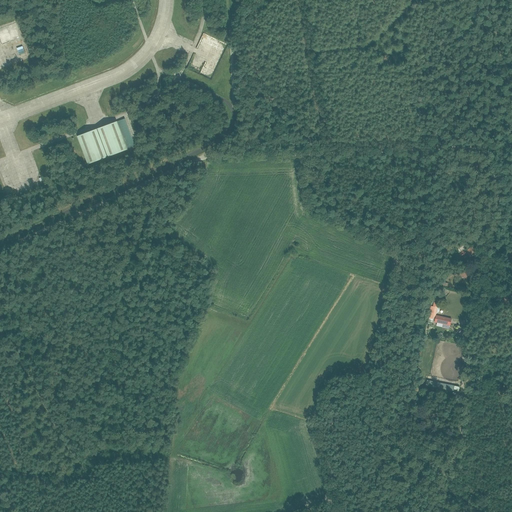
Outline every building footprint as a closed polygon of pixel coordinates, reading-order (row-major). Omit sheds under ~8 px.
[(127,150),(137,146),(126,118),(117,122),(78,136),(88,164),(127,150)] [(32,156),(0,167),(0,175),(8,196),(42,183),(32,156)] [(476,244),(466,251),(469,256),(479,249),(476,244)] [(436,315),(435,322),(450,325),(452,319),(436,315)] [(460,386),(455,385),(432,381),(431,386),(454,391),(459,392),(460,386)]
